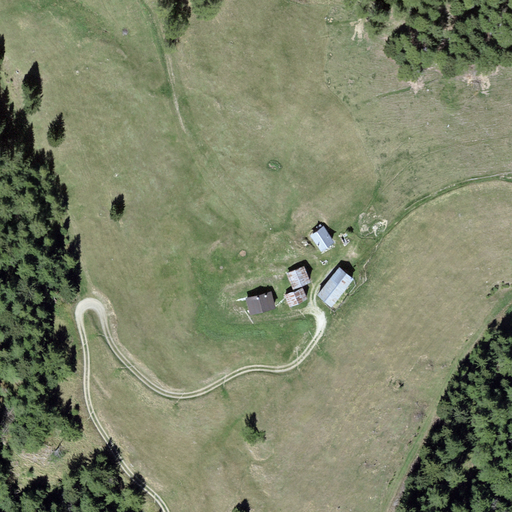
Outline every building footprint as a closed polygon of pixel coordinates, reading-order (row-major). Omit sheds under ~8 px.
[(324,225),(311,234),(322,248),(335,239),(324,225)] [(305,264),(287,271),(293,287),(311,280),(305,264)] [(340,265),(318,292),(331,303),(354,276),(340,265)] [(303,285),(285,293),(290,305),(308,295),(303,285)] [(272,288),(246,295),(251,311),(276,304),(272,288)]
